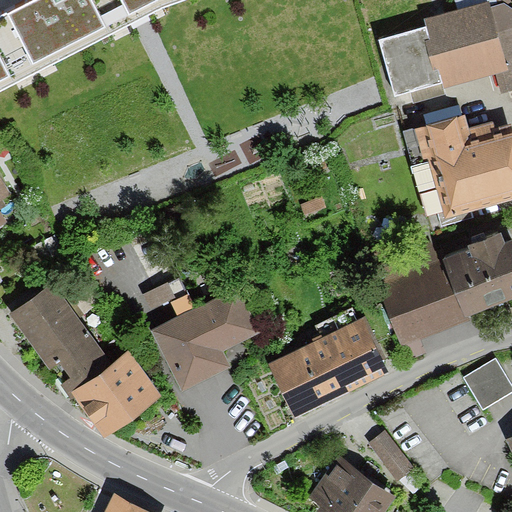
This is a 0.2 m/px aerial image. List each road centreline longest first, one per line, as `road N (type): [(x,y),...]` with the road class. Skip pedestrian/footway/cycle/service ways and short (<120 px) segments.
road 1 (residential): [(196,500),(211,484),(398,383),(511,335)]
road 2 (tertiary): [(196,500),(90,451),(1,384)]
